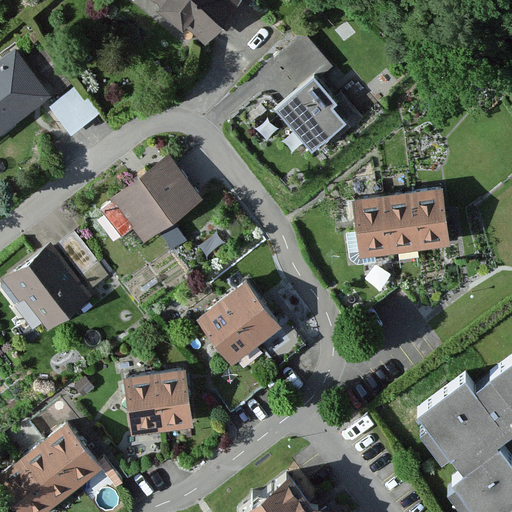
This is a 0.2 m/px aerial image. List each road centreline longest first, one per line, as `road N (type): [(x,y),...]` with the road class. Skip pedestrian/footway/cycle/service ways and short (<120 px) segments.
road 1 (residential): [(176,123),(214,141),(285,238),(327,314),(332,357),(320,388),(301,407),(191,491),(146,511)]
road 2 (residential): [(0,235),(119,143),(176,123)]
